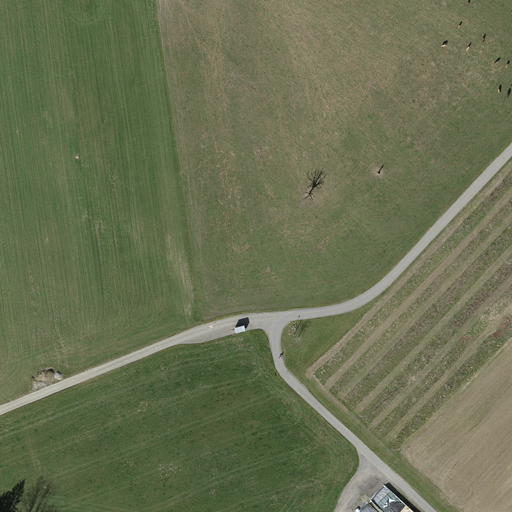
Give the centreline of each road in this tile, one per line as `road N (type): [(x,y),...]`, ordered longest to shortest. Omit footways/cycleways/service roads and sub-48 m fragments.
road 1 (track): [(277,316),(358,302),(511,148)]
road 2 (track): [(277,316),(176,338),(0,410)]
road 3 (track): [(429,511),(287,371),(277,316)]
